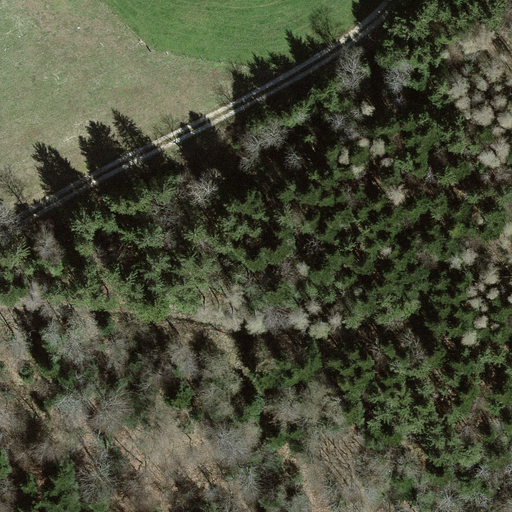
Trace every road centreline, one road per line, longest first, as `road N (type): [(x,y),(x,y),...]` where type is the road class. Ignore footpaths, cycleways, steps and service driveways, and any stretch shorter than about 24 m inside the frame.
road 1 (track): [(511,321),(293,324),(0,299)]
road 2 (track): [(391,0),(361,33),(0,235)]
